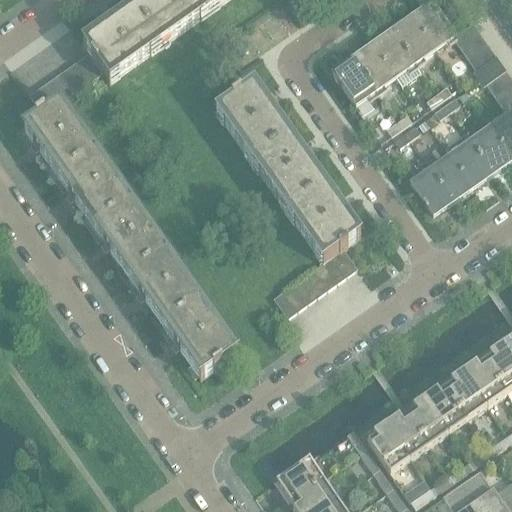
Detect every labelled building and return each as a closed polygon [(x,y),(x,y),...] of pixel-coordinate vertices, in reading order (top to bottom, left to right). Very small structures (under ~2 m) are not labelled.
[(167,47),(217,12),(207,0),(156,0),(141,11),(167,47)] [(207,0),(217,12),(234,0),(207,0)] [(455,42),(432,8),(431,7),(410,21),(412,23),(436,57),(454,44),(453,43),(455,42)] [(108,88),(167,47),(141,11),(120,26),(117,22),(110,27),(110,28),(112,31),(83,52),(87,59),(91,64),(90,64),(96,73),(97,72),(101,78),(108,88)] [(436,57),(412,23),(410,21),(391,35),(392,37),(416,71),(436,57)] [(460,53),(480,39),(473,29),(455,42),(453,43),(454,44),(460,53)] [(416,71),(392,37),(391,35),(371,49),(372,51),(396,85),(416,71)] [(467,64),(487,50),(480,39),(460,53),(467,64)] [(396,85),(372,51),(371,49),(351,63),(352,65),(376,99),(396,85)] [(496,62),(492,57),(487,50),(467,64),(476,77),(495,63),(496,62)] [(91,64),(87,59),(78,66),(91,84),(101,78),(97,72),(96,73),(90,64),(91,64)] [(376,99),(352,65),(351,63),(330,77),(338,88),(337,89),(340,94),(341,93),(356,113),(376,99)] [(482,93),(486,90),(505,77),(495,63),(476,77),(477,77),(473,80),(482,93)] [(91,84),(78,66),(68,72),(81,91),(91,84)] [(81,91),(68,72),(58,79),(72,98),(81,91)] [(494,101),(511,87),(511,84),(506,76),(505,77),(486,90),(494,101)] [(72,98),(58,79),(49,86),(62,105),(72,98)] [(62,105),(49,86),(39,93),(52,112),(60,107),(62,105)] [(501,112),(511,103),(511,87),(494,101),(501,112)] [(440,106),(451,98),(446,92),(436,99),(440,106)] [(52,112),(39,93),(29,100),(42,119),(43,119),(52,112)] [(265,110),(261,103),(255,95),(242,104),(242,103),(234,109),(235,110),(220,120),(249,161),(284,137),(270,117),(274,114),(269,106),(265,110)] [(430,113),(440,106),(436,99),(426,107),(430,113)] [(508,122),(511,119),(511,118),(511,103),(501,112),(507,121),(508,122)] [(449,118),(459,111),(454,104),(444,111),(449,118)] [(93,153),(79,134),(60,107),(52,112),(43,119),(42,119),(35,124),(36,124),(23,133),(33,148),(29,151),(34,158),(38,155),(55,179),(93,153)] [(439,125),(449,118),(444,111),(434,118),(439,125)] [(511,121),(511,119),(508,122),(507,121),(505,123),(490,133),(511,164),(511,121)] [(401,134),(411,127),(406,120),(396,127),(401,134)] [(424,126),(418,130),(422,136),(428,132),(424,126)] [(390,141),(401,134),(396,127),(385,135),(390,141)] [(409,146),(419,139),(415,132),(405,139),(409,146)] [(493,180),(511,167),(511,164),(490,133),(470,147),(493,180)] [(300,159),(288,143),(284,137),(249,161),(283,210),(319,185),(305,166),(309,163),(304,156),(300,159)] [(398,154),(409,146),(405,139),(394,147),(398,154)] [(493,180),(470,147),(465,140),(445,154),(450,161),(473,194),(493,180)] [(126,200),(97,159),(93,153),(55,179),(69,198),(65,201),(70,208),(74,205),(88,226),(126,200)] [(453,208),(473,194),(450,161),(430,175),(453,208)] [(433,222),(453,208),(430,175),(410,189),(424,209),(422,210),(425,214),(427,213),(433,222)] [(333,205),(323,191),(319,185),(283,210),(324,269),(333,263),(340,258),(341,258),(344,256),(348,254),(349,253),(349,251),(360,243),(338,213),(342,210),(337,202),(333,205)] [(163,252),(132,209),(126,200),(88,226),(104,248),(100,251),(105,258),(109,255),(125,278),(163,252)] [(198,303),(167,259),(163,252),(125,278),(139,298),(135,300),(139,306),(140,308),(144,305),(161,329),(198,303)] [(346,282),(356,274),(344,256),(341,258),(340,258),(333,263),(346,282)] [(336,289),(346,282),(333,263),(324,269),(323,270),(336,289)] [(326,295),(336,289),(323,270),(313,277),(326,295)] [(316,302),(326,295),(313,277),(303,284),(316,302)] [(306,309),(316,302),(303,284),(293,290),(306,309)] [(297,316),(306,309),(293,290),(284,297),(297,316)] [(287,323),(297,316),(284,297),(274,304),(287,323)] [(237,358),(202,307),(198,303),(161,329),(174,347),(170,350),(175,357),(179,355),(200,384),(213,375),(214,376),(222,371),(221,369),(237,358)] [(511,366),(511,343),(501,351),(511,366)] [(506,400),(511,395),(511,366),(501,351),(489,359),(491,362),(484,367),(506,400)] [(487,413),(506,400),(484,367),(477,371),(475,369),(463,377),(487,413)] [(468,426),(487,413),(463,377),(451,386),(453,388),(445,393),(468,426)] [(449,439),(468,426),(445,393),(439,398),(437,395),(424,404),(449,439)] [(429,453),(449,439),(424,404),(412,412),(414,415),(407,420),(429,453)] [(410,466),(429,453),(407,420),(400,424),(398,422),(386,430),(410,466)] [(390,479),(410,466),(386,430),(374,439),(375,441),(368,446),(390,479)] [(366,455),(356,440),(353,436),(347,441),(360,460),(366,455)] [(492,461),(511,448),(507,442),(488,455),(492,461)] [(373,479),(380,475),(366,455),(360,460),(373,479)] [(473,475),(492,461),(488,455),(468,468),(473,475)] [(323,485),(310,465),(309,464),(277,487),(291,507),(323,485)] [(454,488),(473,475),(468,468),(449,481),(454,488)] [(393,494),(392,493),(380,475),(373,479),(386,498),(393,494)] [(511,511),(511,488),(495,500),(480,477),(461,490),(476,511),(511,511)] [(434,501),(454,488),(449,481),(430,495),(434,501)] [(325,511),(337,504),(323,485),(291,507),(293,511),(325,511)] [(476,511),(461,490),(442,503),(448,511),(476,511)] [(405,511),(394,496),(393,494),(386,498),(395,511),(405,511)] [(413,511),(418,511),(434,501),(430,495),(411,508),(413,511)]
